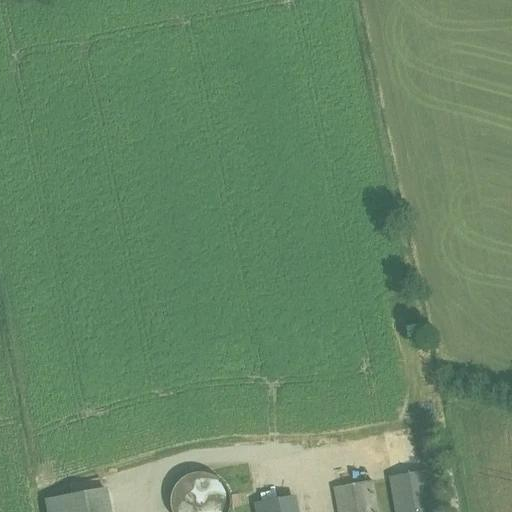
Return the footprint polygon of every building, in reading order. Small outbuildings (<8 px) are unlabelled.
[(415,472),(431,469),(426,444),(410,447),(415,472)] [(396,511),(437,511),(430,470),(390,478),(396,511)] [(379,511),(374,482),(334,489),(337,511),(379,511)] [(46,501),(48,511),(109,511),(105,490),(46,501)] [(257,511),(300,511),(297,495),(256,503),(257,511)]
